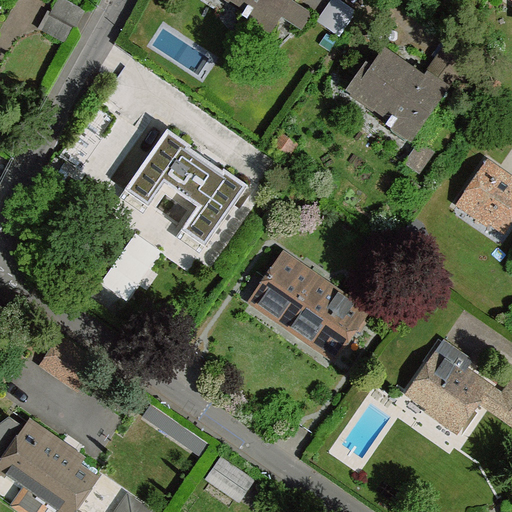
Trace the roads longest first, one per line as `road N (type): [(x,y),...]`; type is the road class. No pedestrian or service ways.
road 1 (residential): [(0,268),(346,511)]
road 2 (residential): [(0,232),(124,0)]
